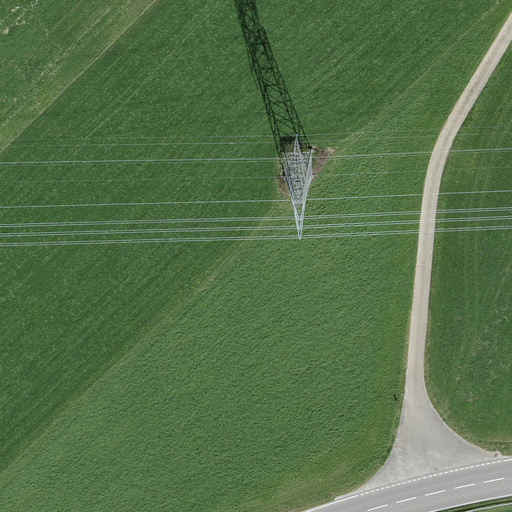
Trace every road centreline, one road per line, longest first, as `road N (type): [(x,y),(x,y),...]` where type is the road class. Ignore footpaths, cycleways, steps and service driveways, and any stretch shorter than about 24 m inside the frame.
road 1 (track): [(414,497),(414,351),(427,221),(446,136),(511,23)]
road 2 (primary): [(511,476),(362,511)]
